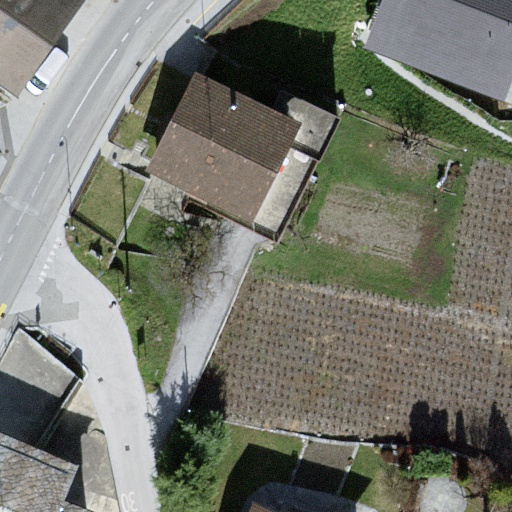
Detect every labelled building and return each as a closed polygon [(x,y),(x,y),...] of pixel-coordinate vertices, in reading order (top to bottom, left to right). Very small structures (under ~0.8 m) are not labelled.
[(0,0),(0,78),(12,87),(44,33),(72,0),(0,0)] [(497,88),(511,47),(511,0),(375,0),(360,40),(497,88)] [(246,208),(293,107),(191,63),(142,163),(246,208)] [(56,485),(73,450),(0,423),(0,511),(85,511),(92,497),(56,485)] [(296,511),(248,493),(239,511),(296,511)]
